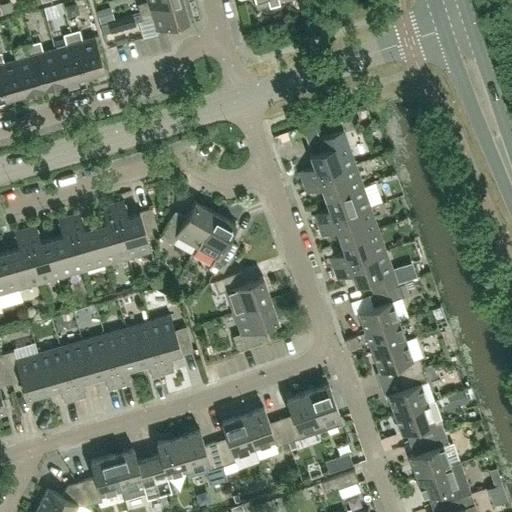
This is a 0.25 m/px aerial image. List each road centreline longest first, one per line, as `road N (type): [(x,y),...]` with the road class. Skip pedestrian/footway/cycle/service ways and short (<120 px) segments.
road 1 (residential): [(34,451),(308,364),(330,343)]
road 2 (residential): [(0,211),(167,163),(211,177),(264,165)]
road 3 (tertiary): [(0,167),(242,96)]
road 4 (residential): [(0,128),(156,83),(180,56),(221,35)]
road 5 (tertiary): [(242,96),(456,22)]
road 6 (residential): [(330,343),(264,165)]
road 7 (residential): [(390,511),(330,343)]
road 8 (tertiary): [(456,22),(511,177)]
